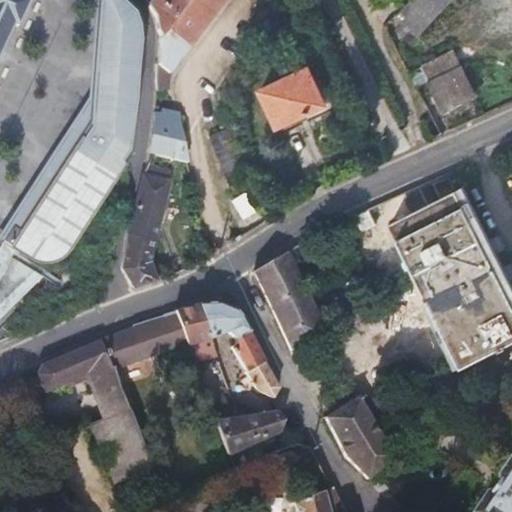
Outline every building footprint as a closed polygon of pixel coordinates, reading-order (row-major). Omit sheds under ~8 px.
[(0,0),(0,54),(14,25),(19,26),(31,0),(0,0)] [(129,152),(137,100),(142,43),(141,25),(136,12),(122,0),(101,0),(93,103),(3,241),(16,250),(34,260),(42,263),(53,261),(63,254),(129,152)] [(157,57),(157,90),(164,91),(168,79),(171,71),(224,0),(155,0),(150,7),(156,18),(156,26),(160,32),(157,57)] [(437,0),(409,0),(395,16),(415,37),(443,6),(437,0)] [(430,83),(457,70),(453,60),(425,73),(430,83)] [(461,68),(457,70),(430,83),(443,111),(474,94),(461,68)] [(310,70),(263,92),(279,128),(326,107),(310,70)] [(150,151),(186,162),(178,124),(172,121),(173,113),(162,109),(162,114),(156,111),(154,111),(152,138),(150,151)] [(254,169),(236,126),(210,137),(228,180),(254,169)] [(511,341),(511,297),(448,173),(398,194),(409,216),(391,224),(464,366),(511,341)] [(136,287),(157,280),(150,257),(169,183),(145,175),(128,240),(125,268),(136,287)] [(251,231),(274,217),(256,187),(234,200),(251,231)] [(376,222),(368,207),(355,213),(362,228),(376,222)] [(208,258),(219,251),(211,238),(204,241),(208,258)] [(0,318),(43,277),(12,256),(16,250),(3,241),(0,247),(0,318)] [(291,353),(301,350),(328,336),(286,252),(255,273),(291,353)] [(246,373),(264,361),(238,314),(230,307),(218,303),(201,306),(212,339),(230,333),(237,340),(231,348),(246,373)] [(187,309),(174,312),(180,328),(191,355),(215,347),(212,339),(201,306),(187,309)] [(48,364),(42,376),(48,390),(89,374),(108,420),(131,411),(114,370),(144,359),(138,343),(180,328),(174,312),(147,321),(133,326),(134,329),(114,337),(48,364)] [(194,365),(218,356),(215,347),(191,355),(194,365)] [(257,391),(274,399),(280,390),(271,374),(264,361),(246,373),(257,391)] [(364,477),(396,459),(360,399),(335,413),(328,417),(348,461),(364,477)] [(28,415),(25,418),(30,430),(33,430),(48,424),(40,404),(26,410),(28,415)] [(238,418),(245,417),(242,408),(235,409),(238,418)] [(213,414),(216,421),(238,418),(235,409),(213,414)] [(131,411),(108,420),(94,426),(116,483),(155,467),(131,411)] [(281,426),(284,419),(277,412),(245,417),(238,418),(216,421),(222,439),(227,451),(279,431),(281,426)] [(511,511),(511,454),(485,496),(477,510),(480,511),(511,511)] [(341,511),(336,502),(332,493),(296,503),(298,511),(341,511)]
